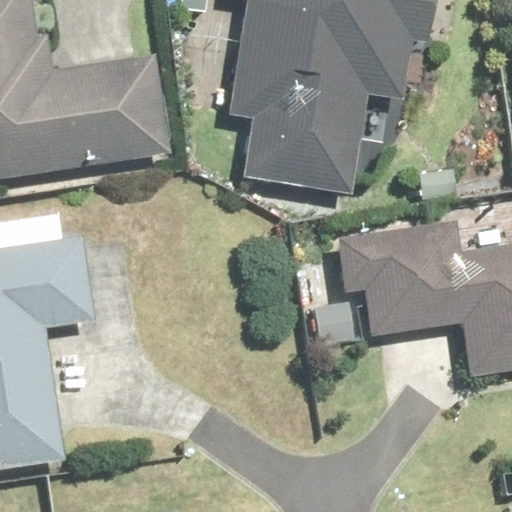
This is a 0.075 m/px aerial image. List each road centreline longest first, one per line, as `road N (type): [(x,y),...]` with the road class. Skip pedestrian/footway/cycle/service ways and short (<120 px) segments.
road 1 (residential): [(431,407),(338,511)]
road 2 (residential): [(318,511),(204,431)]
